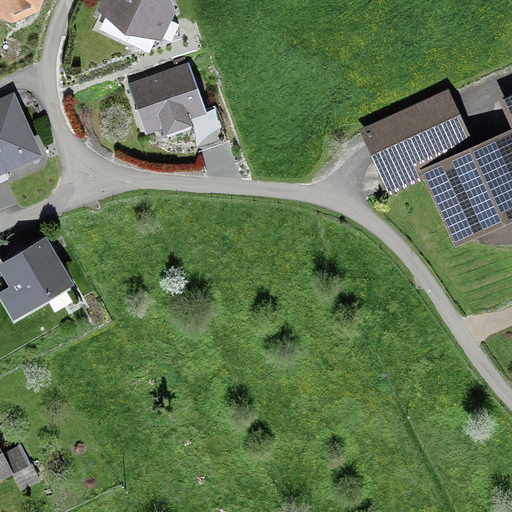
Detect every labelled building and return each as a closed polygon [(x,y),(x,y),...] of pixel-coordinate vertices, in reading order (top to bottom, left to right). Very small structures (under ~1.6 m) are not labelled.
[(0,0),(0,5),(8,2),(11,8),(16,10),(28,5),(29,0),(0,0)] [(171,11),(166,0),(106,0),(101,11),(157,38),(171,11)] [(187,116),(206,110),(190,65),(129,87),(144,131),(164,125),(168,137),(191,128),(187,116)] [(511,96),(509,98),(511,106),(511,135),(471,151),(445,93),(365,129),(392,188),(425,173),(456,241),(511,215),(511,96)] [(11,99),(0,103),(0,164),(2,168),(36,153),(11,99)] [(3,266),(27,307),(68,283),(44,242),(3,266)] [(0,477),(29,464),(20,445),(2,454),(0,450),(0,477)]
